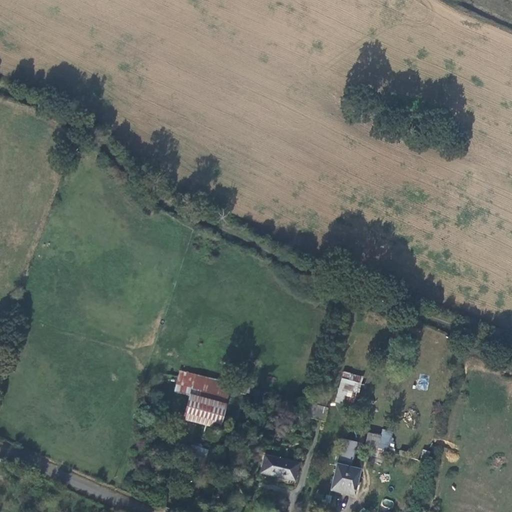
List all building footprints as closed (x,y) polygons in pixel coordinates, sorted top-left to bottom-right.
[(233,387),(182,371),(176,389),(193,394),(184,422),(219,433),(232,391),(233,387)] [(340,372),(337,403),(357,405),(361,374),(340,372)] [(248,388),(234,384),(233,387),(232,391),(246,395),(248,388)] [(306,421),(321,425),(326,409),(311,405),(306,421)] [(382,438),(379,449),(388,452),(393,433),(382,430),(381,437),(380,437),(382,438)] [(368,433),(365,445),(379,449),(382,438),(380,437),(381,437),(368,433)] [(337,454),(334,465),(350,469),(357,443),(346,440),(342,455),(337,454)] [(297,461),(265,453),(260,470),(290,478),(293,469),(294,469),(297,461)] [(350,469),(334,465),(327,491),(349,497),(356,470),(350,469)]
